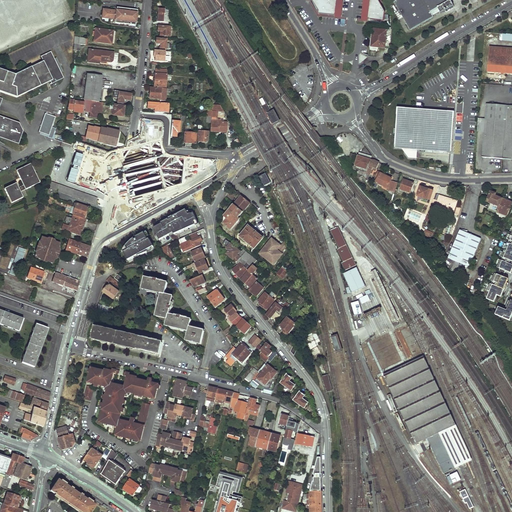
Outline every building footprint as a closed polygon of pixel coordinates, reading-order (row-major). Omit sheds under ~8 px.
[(313,1),(311,2),(320,14),(339,16),(341,0),(338,0),(337,14),(320,12),(313,1)] [(312,0),(313,1),(320,12),(337,14),(338,0),(312,0)] [(370,0),(369,19),(385,21),(386,12),(379,0),(370,0)] [(397,0),(394,2),(410,30),(434,17),(433,16),(440,12),(441,13),(454,6),(451,0),(450,0),(397,0)] [(115,23),(135,25),(137,10),(117,7),(116,11),(115,11),(103,10),(102,18),(114,19),(115,19),(115,23)] [(159,9),(158,21),(167,22),(168,12),(168,10),(167,9),(159,9)] [(170,23),(170,26),(171,26),(178,26),(172,14),(169,16),(173,23),(170,23)] [(163,36),(168,36),(169,26),(159,25),(158,31),(163,31),(163,36)] [(98,42),(111,44),(113,30),(95,28),(94,41),(98,42)] [(385,48),(387,31),(374,29),(372,46),(385,48)] [(160,44),(160,48),(169,49),(169,44),(167,43),(167,39),(157,38),(157,43),(160,44)] [(511,48),(490,47),(488,72),(511,74),(511,48)] [(113,60),(114,53),(89,49),(87,63),(100,64),(100,61),(111,63),(112,62),(113,60)] [(156,55),(155,60),(165,61),(165,51),(154,50),(154,55),(156,55)] [(0,137),(19,144),(23,131),(17,129),(18,126),(12,124),(13,121),(0,115),(0,106),(1,104),(0,103),(2,99),(0,98),(0,92),(17,97),(49,81),(51,80),(52,83),(64,77),(61,72),(54,58),(51,51),(41,56),(43,61),(15,74),(0,69),(0,137)] [(54,58),(61,72),(63,71),(56,57),(54,58)] [(92,101),(99,102),(102,76),(87,74),(84,100),(92,101)] [(155,74),(154,86),(166,87),(167,74),(155,74)] [(150,88),(150,98),(161,99),(161,96),(160,96),(161,88),(150,88)] [(124,100),(131,101),(132,94),(118,92),(118,93),(119,94),(117,103),(123,104),(124,100)] [(85,111),(90,112),(92,101),(84,100),(83,103),(75,102),(75,100),(70,100),(69,110),(74,110),(74,108),(83,109),(83,108),(86,108),(85,111)] [(89,117),(97,118),(97,112),(99,102),(92,101),(90,112),(89,117)] [(155,108),(155,112),(167,113),(168,104),(148,102),(148,108),(155,108)] [(124,107),(115,106),(110,105),(110,109),(113,109),(114,110),(113,114),(113,115),(123,117),(124,107)] [(212,117),(217,117),(217,111),(224,111),(221,105),(212,105),(212,117)] [(419,107),(398,105),(396,132),(401,133),(400,147),(403,147),(418,148),(447,150),(448,134),(449,116),(454,117),(455,110),(419,107)] [(511,160),(511,106),(507,106),(488,105),(483,158),(503,159),(511,160)] [(270,115),(275,124),(281,121),(275,112),(270,115)] [(44,113),(39,133),(53,137),(55,128),(52,127),(55,116),(44,113)] [(140,131),(154,134),(157,121),(143,119),(140,131)] [(19,123),(13,121),(12,124),(18,126),(17,129),(23,131),(19,123)] [(172,121),(171,137),(176,138),(177,132),(179,132),(180,122),(172,121)] [(220,124),(211,123),(211,131),(219,132),(219,130),(226,130),(227,122),(220,121),(220,124)] [(103,144),(117,147),(120,131),(107,128),(107,129),(101,128),(94,127),(88,126),(86,138),(91,140),(98,142),(97,142),(103,143),(103,144)] [(199,131),(198,142),(205,142),(205,141),(207,141),(208,132),(200,132),(201,128),(197,127),(197,131),(199,131)] [(185,130),(184,143),(196,144),(196,133),(188,133),(189,131),(185,130)] [(418,148),(403,147),(410,156),(417,157),(418,148)] [(371,160),(358,156),(354,166),(356,170),(355,173),(363,176),(364,176),(366,174),(369,175),(373,168),(376,170),(379,163),(374,161),(371,160)] [(5,190),(12,204),(24,198),(21,193),(40,183),(30,164),(17,171),(24,186),(19,189),(16,184),(5,190)] [(267,171),(261,175),(266,183),(272,179),(267,171)] [(392,179),(378,172),(376,176),(379,177),(377,181),(380,183),(379,184),(387,188),(392,179)] [(404,180),(400,189),(410,193),(414,183),(404,180)] [(98,205),(97,197),(49,181),(47,188),(46,187),(44,195),(45,195),(48,196),(54,198),(57,191),(98,205)] [(397,183),(392,181),(389,190),(394,192),(397,183)] [(420,187),(417,196),(430,200),(433,191),(420,187)] [(491,203),(488,210),(496,213),(497,211),(502,199),(495,196),(496,193),(491,191),(487,201),(491,203)] [(438,198),(435,208),(453,213),(455,206),(457,200),(439,195),(438,198)] [(249,204),(240,197),(234,205),(243,213),(249,204)] [(502,199),(497,211),(506,215),(511,203),(506,200),(506,199),(503,197),(502,199)] [(390,206),(396,212),(398,208),(399,206),(392,203),(390,206)] [(88,208),(76,204),(74,208),(68,205),(66,212),(84,218),(88,208)] [(239,218),(243,213),(234,205),(224,218),(227,220),(223,225),(231,231),(240,220),(239,218)] [(461,208),(455,206),(453,213),(459,215),(461,208)] [(398,208),(396,212),(403,219),(405,214),(398,208)] [(189,214),(187,209),(176,215),(183,227),(174,232),(175,234),(200,223),(194,213),(189,214)] [(80,235),(86,219),(73,215),(72,218),(71,223),(69,226),(63,224),(62,229),(80,235)] [(162,223),(154,228),(160,240),(174,232),(183,227),(176,215),(173,216),(174,217),(169,219),(162,223)] [(334,220),(328,222),(341,250),(339,251),(345,263),(343,264),(345,270),(356,266),(340,229),(338,230),(334,220)] [(263,239),(248,227),(240,237),(255,249),(263,239)] [(481,239),(460,230),(448,258),(465,266),(465,267),(468,269),(469,267),(481,239)] [(426,231),(422,239),(428,241),(427,243),(429,243),(432,234),(426,231)] [(128,249),(124,252),(128,260),(138,255),(148,252),(147,250),(154,246),(150,238),(149,239),(147,240),(144,234),(137,238),(135,239),(134,238),(128,244),(126,246),(128,249)] [(189,242),(184,243),(187,251),(199,245),(198,242),(203,240),(201,236),(199,237),(192,240),(191,241),(192,244),(190,244),(189,242)] [(59,243),(42,237),(35,257),(52,263),(59,243)] [(65,251),(87,258),(91,247),(89,247),(69,239),(65,251)] [(273,251),(277,245),(271,240),(268,245),(267,245),(261,253),(262,252),(268,256),(266,258),(273,264),(273,263),(277,259),(278,260),(283,254),(281,253),(287,246),(285,241),(280,247),(275,253),(273,251)] [(246,252),(241,247),(240,249),(242,250),(240,253),(225,241),(223,244),(228,248),(227,250),(230,251),(227,255),(233,260),(233,261),(237,264),(241,258),(246,252)] [(502,257),(511,261),(511,244),(508,243),(507,242),(506,246),(504,250),(503,252),(501,257),(502,257)] [(17,276),(25,249),(18,247),(14,259),(12,258),(8,273),(17,276)] [(196,262),(206,258),(201,248),(192,252),(196,262)] [(165,253),(171,258),(174,256),(173,254),(171,255),(168,249),(164,251),(165,253)] [(253,257),(246,252),(241,258),(252,266),(253,266),(257,261),(253,257)] [(196,263),(187,266),(188,268),(191,267),(193,266),(194,266),(196,269),(198,268),(199,270),(200,273),(209,269),(205,259),(196,263)] [(498,264),(497,267),(500,268),(505,271),(511,273),(511,269),(511,264),(501,260),(500,260),(498,264)] [(233,271),(239,278),(247,272),(241,264),(233,271)] [(257,269),(253,266),(252,266),(247,272),(247,273),(241,281),(250,288),(257,279),(252,275),(257,269)] [(26,278),(40,283),(42,278),(44,279),(46,274),(45,273),(30,267),(26,278)] [(288,273),(283,268),(279,274),(284,279),(288,273)] [(505,271),(500,268),(497,274),(503,277),(505,271)] [(366,287),(358,269),(345,275),(353,293),(366,287)] [(63,286),(76,291),(80,281),(55,272),(52,282),(63,286)] [(497,274),(494,273),(493,276),(491,280),(492,281),(505,286),(508,279),(503,277),(497,274)] [(190,280),(194,287),(205,282),(202,275),(190,280)] [(124,286),(111,276),(107,281),(111,284),(112,283),(114,285),(115,283),(117,285),(116,286),(121,290),(122,288),(124,286)] [(145,278),(143,289),(162,294),(157,317),(168,319),(167,326),(189,331),(187,341),(201,345),(204,331),(189,328),(191,320),(188,319),(188,318),(184,317),(184,318),(182,318),(182,316),(178,315),(177,317),(176,316),(176,315),(172,314),(172,315),(171,315),(171,312),(169,312),(170,310),(172,310),(173,306),(171,305),(171,304),(173,304),(174,300),(172,299),(173,296),(165,294),(168,282),(164,282),(165,280),(161,279),(161,281),(158,280),(159,279),(154,278),(153,279),(152,279),(152,278),(148,277),(148,278),(145,278)] [(505,286),(492,281),(491,284),(504,289),(505,286)] [(263,289),(256,282),(250,290),(253,293),(256,290),(260,293),(263,289)] [(103,292),(115,299),(121,290),(116,286),(117,285),(115,283),(114,285),(112,283),(111,284),(109,287),(108,286),(103,292)] [(486,298),(493,302),(496,295),(500,297),(504,289),(491,284),(490,283),(487,291),(489,292),(486,298)] [(217,290),(208,297),(216,307),(225,299),(217,290)] [(274,300),(265,293),(258,301),(263,305),(262,307),(266,310),(274,300)] [(282,315),(291,306),(287,303),(284,307),(283,309),(281,307),(276,303),(267,315),(271,318),(278,311),(282,315)] [(232,323),(236,327),(243,319),(239,316),(235,311),(236,309),(232,305),(224,310),(230,317),(228,318),(232,323)] [(393,305),(388,307),(394,322),(399,320),(393,305)] [(511,313),(506,311),(498,307),(494,315),(509,321),(510,318),(511,313)] [(0,310),(0,323),(19,331),(23,319),(0,310)] [(243,319),(237,327),(245,334),(251,326),(245,320),(248,317),(247,314),(243,319)] [(295,324),(287,318),(281,326),(285,330),(284,331),(287,334),(295,324)] [(36,324),(22,363),(34,367),(48,328),(36,324)] [(95,327),(93,338),(160,354),(162,342),(157,341),(157,340),(101,326),(100,328),(95,327)] [(227,337),(234,347),(235,346),(233,342),(234,341),(230,334),(227,337)] [(248,342),(256,348),(262,340),(255,334),(248,342)] [(319,352),(312,334),(308,335),(305,339),(311,355),(319,352)] [(337,336),(333,337),(337,351),(341,350),(337,336)] [(267,342),(261,351),(263,353),(265,354),(262,359),(266,362),(270,358),(269,357),(272,352),(270,350),(272,346),(267,342)] [(233,355),(242,363),(251,353),(246,349),(247,348),(243,344),(239,348),(233,354),(233,355)] [(471,462),(425,361),(386,378),(416,445),(428,441),(443,475),(471,462)] [(319,364),(315,365),(320,377),(323,376),(319,364)] [(262,372),(256,381),(264,387),(270,388),(273,381),(273,380),(272,379),(277,372),(268,365),(262,372)] [(254,368),(246,378),(250,382),(253,379),(258,372),(254,368)] [(125,387),(113,384),(115,375),(119,375),(120,374),(121,372),(115,370),(114,371),(114,372),(113,374),(105,372),(93,369),(89,383),(96,385),(100,386),(102,386),(106,387),(107,389),(106,389),(108,391),(107,394),(107,397),(106,401),(105,405),(104,409),(100,424),(105,425),(107,424),(112,425),(113,427),(118,428),(116,434),(117,435),(121,436),(122,436),(123,436),(134,439),(135,439),(136,440),(140,441),(141,440),(147,416),(140,414),(138,424),(134,423),(129,422),(120,420),(122,413),(123,409),(124,405),(125,401),(125,398),(128,396),(130,393),(132,393),(136,394),(143,396),(155,399),(159,384),(152,382),(148,381),(137,378),(126,376),(127,374),(128,373),(129,373),(124,372),(123,375),(124,376),(127,377),(125,387)] [(260,370),(253,379),(256,381),(262,372),(260,370)] [(287,374),(282,383),(292,391),(295,385),(290,381),(292,378),(287,374)] [(5,376),(3,381),(14,385),(16,379),(5,376)] [(328,377),(322,378),(325,393),(331,392),(328,377)] [(174,392),(173,396),(182,398),(183,396),(183,394),(185,394),(190,395),(192,388),(185,386),(186,381),(178,379),(177,380),(174,392)] [(24,383),(21,389),(25,392),(49,401),(50,398),(51,394),(24,383)] [(95,389),(88,387),(85,400),(91,402),(95,389)] [(25,395),(8,389),(5,396),(22,402),(24,397),(25,395)] [(234,393),(219,389),(215,401),(222,403),(223,400),(225,400),(231,402),(234,393)] [(300,391),(294,400),(304,408),(308,403),(303,399),(305,395),(300,391)] [(229,410),(228,414),(230,414),(231,412),(233,413),(235,407),(233,407),(234,404),(237,405),(235,411),(245,414),(247,403),(238,401),(239,394),(234,393),(231,402),(231,403),(229,410)] [(30,405),(47,411),(48,407),(49,404),(33,398),(30,405)] [(261,404),(256,403),(257,400),(251,398),(248,409),(259,411),(261,404)] [(47,412),(20,403),(18,408),(28,411),(28,409),(32,410),(31,415),(25,413),(24,420),(31,422),(31,423),(43,427),(45,420),(47,412)] [(150,405),(143,403),(141,413),(147,415),(150,405)] [(166,404),(163,413),(167,414),(172,416),(171,421),(174,422),(176,415),(187,417),(191,418),(190,420),(194,421),(196,415),(192,414),(193,409),(175,405),(175,406),(170,405),(166,404)] [(78,419),(80,407),(67,405),(65,417),(78,419)] [(282,415),(279,423),(288,425),(289,420),(290,416),(286,415),(286,416),(282,415)] [(209,427),(208,432),(212,433),(214,426),(216,419),(211,418),(210,424),(209,427)] [(293,421),(289,420),(288,425),(284,437),(291,439),(293,431),(298,433),(300,425),(295,423),(294,425),(292,425),(293,421)] [(67,426),(56,429),(58,433),(61,446),(62,450),(73,448),(76,443),(73,434),(71,434),(70,432),(68,433),(67,426)] [(23,433),(22,437),(31,440),(35,438),(38,436),(25,429),(21,428),(20,432),(23,433)] [(260,431),(251,428),(250,433),(251,435),(252,438),(251,446),(256,447),(260,431)] [(162,435),(158,434),(156,444),(160,445),(165,446),(165,447),(183,451),(183,450),(188,451),(193,452),(195,443),(190,442),(185,440),(184,442),(182,441),(180,441),(182,433),(174,431),(172,438),(169,438),(167,437),(167,436),(162,435)] [(256,447),(268,450),(272,434),(260,431),(256,447)] [(86,434),(80,442),(83,444),(86,440),(91,443),(93,443),(95,441),(86,434)] [(268,450),(266,458),(270,459),(272,451),(273,450),(277,451),(281,436),(272,434),(268,450)] [(300,445),(312,447),(315,437),(300,434),(298,444),(300,445)] [(291,439),(284,437),(283,443),(290,445),(288,450),(293,451),(296,441),(291,439)] [(79,444),(71,456),(82,464),(85,459),(92,448),(95,444),(97,442),(96,441),(94,444),(92,445),(89,448),(88,447),(84,453),(80,451),(83,447),(79,444)] [(92,448),(85,459),(90,463),(90,464),(94,467),(102,455),(92,448)] [(107,456),(106,459),(110,462),(102,474),(116,484),(126,471),(113,462),(118,454),(111,449),(111,450),(107,456)] [(12,454),(5,475),(11,477),(16,462),(18,463),(27,466),(29,460),(12,454)] [(311,491),(322,491),(321,482),(321,477),(316,477),(315,474),(321,474),(321,457),(318,457),(314,474),(315,474),(315,477),(311,490),(311,491)] [(18,463),(13,476),(16,477),(27,481),(32,468),(27,466),(18,463)] [(160,466),(151,464),(149,473),(153,474),(158,475),(159,473),(163,474),(172,477),(176,478),(176,479),(181,481),(185,482),(187,473),(178,470),(178,469),(161,465),(160,466)] [(458,471),(446,476),(450,484),(461,479),(458,471)] [(243,478),(220,472),(220,474),(240,479),(236,492),(239,493),(243,478)] [(158,475),(153,474),(152,476),(153,477),(153,481),(161,482),(163,474),(159,473),(158,475)] [(220,474),(216,487),(221,488),(234,491),(236,492),(240,479),(220,474)] [(7,488),(11,477),(5,475),(1,486),(7,488)] [(176,478),(172,477),(170,485),(174,486),(175,482),(180,484),(181,481),(176,479),(176,478)] [(58,479),(50,491),(81,511),(90,511),(95,505),(58,479)] [(130,480),(123,489),(133,496),(140,486),(135,482),(136,481),(134,479),(133,481),(130,480)] [(20,480),(19,485),(33,490),(34,485),(20,480)] [(285,500),(283,508),(296,511),(303,485),(290,482),(287,493),(290,494),(288,501),(285,500)] [(183,492),(183,490),(176,489),(174,496),(181,498),(183,492)] [(468,509),(474,507),(466,489),(460,491),(468,509)] [(236,511),(237,511),(239,511),(240,508),(238,507),(239,503),(241,503),(243,497),(233,495),(220,491),(218,498),(221,499),(221,502),(217,501),(215,509),(217,509),(219,509),(217,511),(236,511)] [(2,508),(0,511),(22,511),(24,508),(17,505),(20,496),(8,492),(4,503),(2,508)] [(178,510),(178,511),(182,511),(188,511),(191,502),(188,501),(188,499),(187,499),(187,498),(184,497),(185,492),(183,492),(181,498),(178,510)] [(157,499),(156,500),(167,503),(168,501),(166,501),(167,497),(159,495),(158,499),(157,499)] [(170,504),(167,503),(156,500),(153,500),(151,508),(156,510),(163,511),(166,511),(177,511),(178,511),(178,510),(173,509),(170,508),(170,506),(170,504)] [(200,500),(194,511),(190,511),(189,511),(201,511),(205,501),(200,500)]
